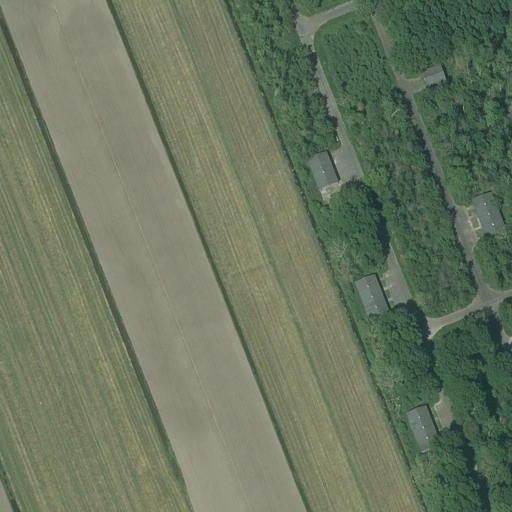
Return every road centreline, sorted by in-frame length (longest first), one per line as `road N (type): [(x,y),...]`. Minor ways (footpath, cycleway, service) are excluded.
road 1 (unknown): [(297,24),(417,332)]
road 2 (unknown): [(369,0),(487,306)]
road 3 (unknown): [(417,332),(487,511)]
